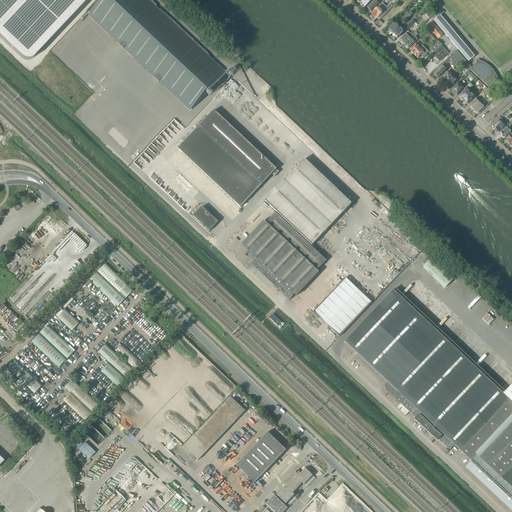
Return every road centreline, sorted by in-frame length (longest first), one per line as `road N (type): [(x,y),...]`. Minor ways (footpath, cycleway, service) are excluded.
road 1 (unclassified): [(0,180),(44,187),(385,511)]
road 2 (unclassified): [(501,511),(224,252),(226,222),(206,200)]
road 3 (unknown): [(331,353),(415,266),(511,348)]
road 4 (secondary): [(473,132),(331,0)]
road 5 (unknown): [(230,511),(149,430),(156,408),(187,384)]
road 6 (unknown): [(290,313),(376,208)]
